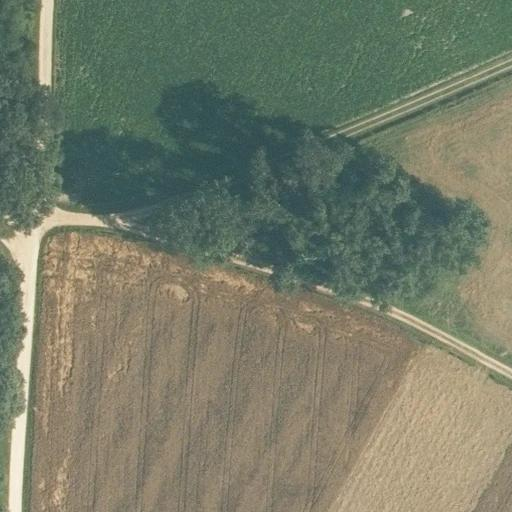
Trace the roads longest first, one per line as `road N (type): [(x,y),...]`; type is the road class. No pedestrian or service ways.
road 1 (track): [(511,62),(372,125),(104,223)]
road 2 (track): [(104,223),(326,286),(511,376)]
road 3 (track): [(31,225),(13,511)]
road 4 (track): [(31,225),(43,0)]
